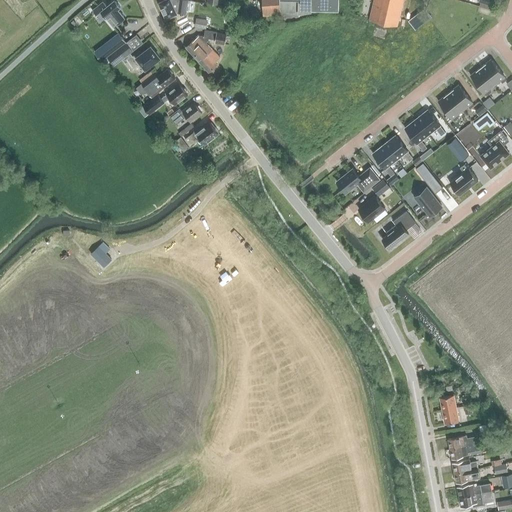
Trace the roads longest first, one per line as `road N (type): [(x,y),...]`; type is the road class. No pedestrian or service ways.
road 1 (tertiary): [(370,284),(351,272),(176,53),(147,0)]
road 2 (tertiary): [(436,511),(412,382),(370,284)]
road 3 (residential): [(329,163),(491,35)]
road 4 (residential): [(370,284),(511,173)]
